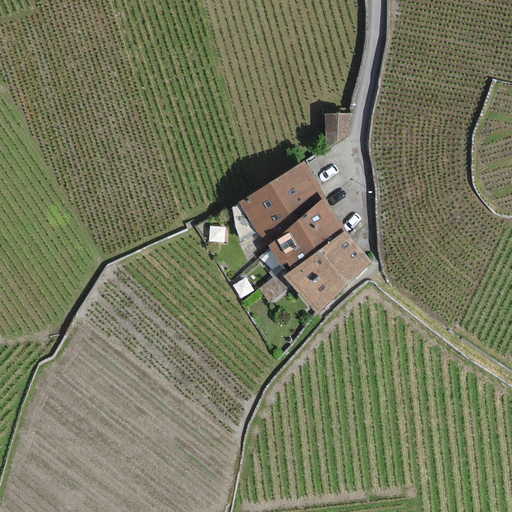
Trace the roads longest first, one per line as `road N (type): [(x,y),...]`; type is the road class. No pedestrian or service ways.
road 1 (track): [(378,269),(304,333),(253,402),(221,511)]
road 2 (track): [(511,377),(381,279),(355,179)]
